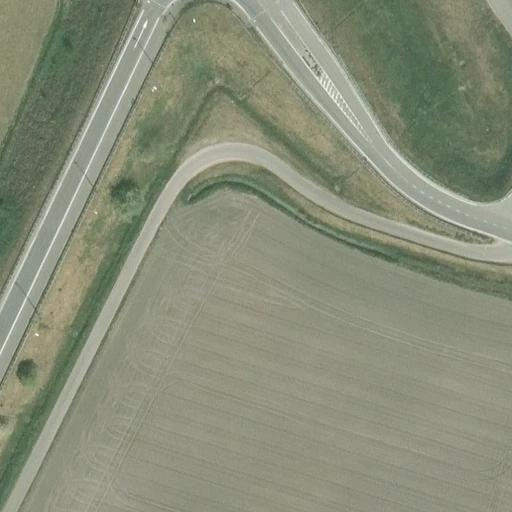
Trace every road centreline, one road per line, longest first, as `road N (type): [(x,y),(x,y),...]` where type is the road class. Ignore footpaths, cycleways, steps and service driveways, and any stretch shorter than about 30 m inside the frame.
road 1 (unclassified): [(5,511),(176,171),(204,146),(235,141),(274,157),(316,191),(443,240),(494,249),(511,244)]
road 2 (motorway): [(0,325),(153,0)]
road 3 (tertiary): [(255,0),(360,125),(416,177)]
road 4 (tertiary): [(416,177),(293,0)]
